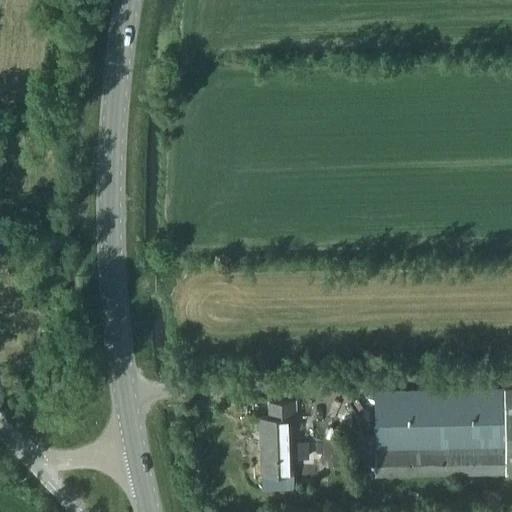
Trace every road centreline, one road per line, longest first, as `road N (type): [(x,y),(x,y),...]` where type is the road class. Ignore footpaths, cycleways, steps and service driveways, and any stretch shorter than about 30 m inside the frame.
road 1 (primary): [(137,457),(114,317),(109,186),(127,0)]
road 2 (unclassified): [(0,427),(27,455),(44,460),(137,457)]
